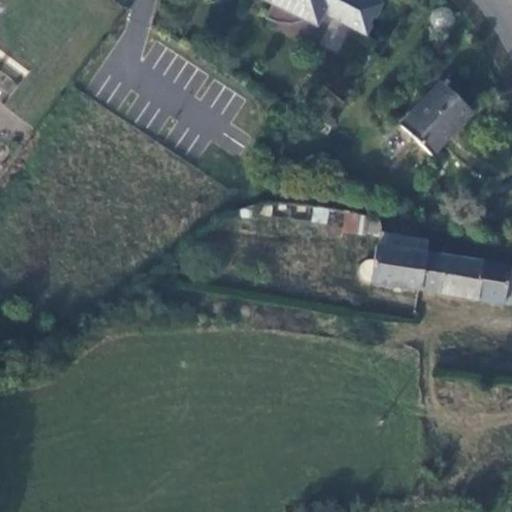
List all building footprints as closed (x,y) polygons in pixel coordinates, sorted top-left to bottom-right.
[(266,0),(264,5),(276,10),(269,25),(277,29),(288,30),(298,29),(303,29),(305,24),(318,30),(323,19),(366,38),(381,7),(366,0),(266,0)] [(452,97),(420,67),(378,112),(411,142),(452,97)] [(359,233),(362,208),(350,204),(346,221),(346,231),(356,233),(359,233)] [(407,225),(362,208),(359,233),(404,241),(407,225)] [(399,278),(404,241),(359,233),(356,233),(352,270),(399,278)] [(505,258),(473,252),(404,241),(399,278),(499,294),(505,258)]
